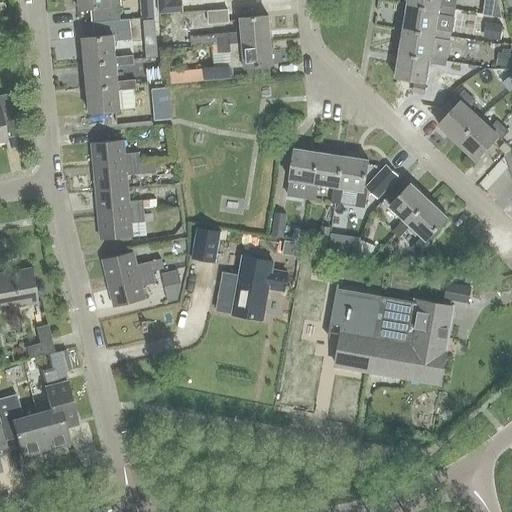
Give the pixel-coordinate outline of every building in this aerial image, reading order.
[(91,9),(92,23),(120,20),(118,6),(121,6),(120,0),(77,0),(79,10),(91,9)] [(150,0),(137,0),(139,19),(153,19),(150,0)] [(172,0),(171,0),(170,0),(156,0),(158,15),(182,13),(181,0),(172,0)] [(407,0),(407,4),(438,9),(438,5),(438,0),(407,0)] [(491,0),(483,0),(482,14),(501,17),(498,1),(491,0)] [(455,17),(453,17),(454,8),(438,5),(438,9),(407,4),(403,28),(434,33),(434,30),(450,32),(450,33),(452,34),(455,17)] [(208,25),(228,23),(227,10),(207,11),(208,25)] [(216,45),(270,41),(268,16),(240,18),(241,32),(214,34),(215,45),(216,45)] [(120,20),(92,23),(93,37),(82,38),(84,63),(115,60),(115,57),(113,41),(131,40),(129,19),(120,20)] [(155,20),(153,20),(143,21),(144,31),(155,30),(155,20)] [(486,30),(499,32),(500,25),(487,23),(486,30)] [(450,32),(434,30),(434,33),(403,28),(399,53),(430,58),(430,54),(433,39),(449,42),(450,33),(450,32)] [(214,34),(191,36),(192,47),(196,46),(206,45),(206,46),(207,46),(210,46),(215,45),(214,34)] [(215,45),(216,54),(230,53),(231,67),(232,67),(244,66),(244,67),(272,65),(270,41),(216,45),(215,45)] [(501,54),(500,66),(511,66),(511,54),(509,55),(509,50),(502,50),(501,54)] [(430,58),(399,53),(395,78),(414,81),(426,83),(429,63),(445,66),(446,57),(430,54),(430,58)] [(84,63),(86,88),(118,85),(117,82),(116,66),(133,65),(133,55),(115,57),(115,60),(84,63)] [(203,69),(204,80),(204,81),(233,78),(232,67),(231,67),(203,69)] [(160,69),(147,70),(148,83),(161,82),(160,69)] [(203,69),(168,72),(169,83),(196,81),(204,80),(203,69)] [(135,80),(117,82),(118,85),(86,88),(89,114),(120,111),(118,91),(136,89),(135,80)] [(414,81),(412,91),(424,93),(426,83),(414,81)] [(168,88),(154,90),(155,105),(169,103),(168,88)] [(456,143),(478,119),(467,109),(474,101),(463,91),(455,99),(459,103),(438,125),(456,143)] [(0,143),(4,143),(0,122),(0,112),(14,109),(11,94),(0,95),(0,143)] [(489,128),(478,119),(456,143),(475,160),(496,137),(499,140),(507,131),(495,121),(489,128)] [(127,127),(127,137),(157,135),(156,124),(127,127)] [(91,143),(94,168),(139,163),(138,153),(124,154),(123,140),(91,143)] [(511,149),(504,142),(498,149),(506,156),(511,149)] [(314,184),(318,153),(293,149),(289,180),(308,183),(306,199),(315,201),(318,185),(314,184)] [(314,184),(318,185),(333,187),(330,203),(340,204),(342,188),(338,188),(343,157),(318,153),(314,184)] [(368,161),(343,157),(338,188),(342,188),(357,191),(355,207),(364,208),(367,191),(364,191),(368,161)] [(154,163),(139,164),(139,163),(94,168),(96,191),(127,189),(126,176),(155,173),(154,163)] [(385,166),(365,189),(368,192),(376,200),(397,177),(385,166)] [(429,201),(410,184),(389,207),(403,220),(392,232),(399,239),(410,226),(407,224),(429,201)] [(96,191),(98,215),(143,211),(142,200),(128,202),(127,189),(96,191)] [(143,201),(144,208),(156,207),(156,200),(143,201)] [(407,224),(410,226),(421,237),(410,249),(417,255),(429,243),(426,241),(447,218),(429,201),(407,224)] [(100,240),(146,236),(144,222),(144,216),(143,211),(98,215),(100,240)] [(282,238),(286,215),(279,214),(274,213),(271,236),(282,238)] [(152,214),(144,215),(144,216),(144,222),(153,221),(152,214)] [(195,226),(190,258),(214,262),(219,231),(195,226)] [(320,226),(318,243),(327,244),(329,228),(320,226)] [(294,228),(292,241),(304,242),(305,230),(294,228)] [(329,248),(329,249),(341,251),(343,235),(332,233),(329,248)] [(282,251),(282,253),(299,256),(301,257),(301,255),(303,245),(284,242),(282,251)] [(360,242),(356,252),(363,254),(370,257),(371,255),(374,247),(360,242)] [(108,283),(152,272),(150,262),(136,265),(132,252),(102,259),(108,283)] [(283,291),(286,273),(271,270),(272,262),(242,257),(232,314),(262,320),(268,288),(283,291)] [(150,262),(152,272),(163,270),(161,259),(150,262)] [(314,274),(330,277),(332,264),(316,261),(314,274)] [(497,273),(503,266),(496,261),(491,267),(497,273)] [(0,310),(34,304),(28,268),(0,273),(0,310)] [(176,271),(160,275),(163,287),(179,283),(176,271)] [(152,272),(108,283),(114,307),(144,300),(141,287),(155,283),(152,272)] [(446,286),(443,299),(468,304),(470,290),(446,286)] [(443,352),(452,307),(415,300),(414,303),(336,289),(329,324),(342,327),(335,365),(439,384),(445,352),(443,352)] [(25,347),(28,359),(54,352),(47,325),(35,328),(39,343),(25,347)] [(64,424),(75,421),(76,421),(65,381),(67,381),(65,372),(67,371),(62,351),(46,355),(50,369),(39,372),(43,387),(49,410),(35,414),(45,450),(69,444),(64,424)] [(45,450),(35,414),(21,418),(15,395),(0,398),(0,425),(4,441),(15,438),(20,457),(45,450)]
